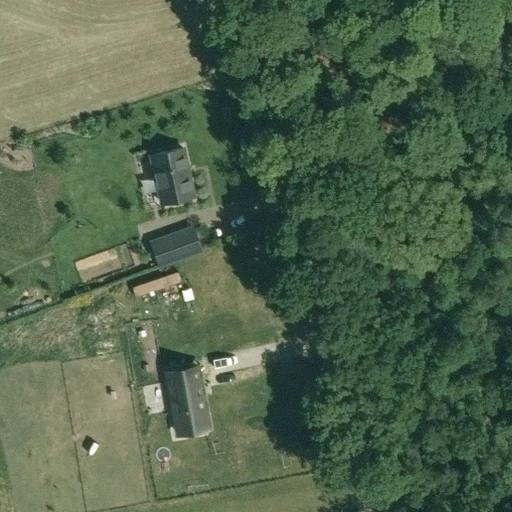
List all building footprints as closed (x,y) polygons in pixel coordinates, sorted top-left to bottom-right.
[(183,148),(152,155),(162,203),(194,197),(183,148)] [(193,230),(153,244),(161,266),(202,251),(193,230)] [(275,327),(253,251),(242,255),(236,235),(204,244),(210,268),(233,261),(254,333),(275,327)] [(232,336),(249,331),(246,320),(229,325),(232,336)] [(199,365),(169,371),(180,429),(210,423),(199,365)]
